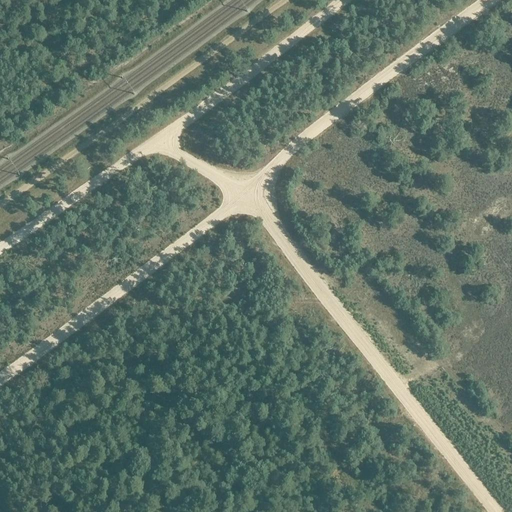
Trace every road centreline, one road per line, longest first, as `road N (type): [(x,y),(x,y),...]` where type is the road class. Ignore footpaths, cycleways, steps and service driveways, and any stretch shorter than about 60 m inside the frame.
road 1 (track): [(488,0),(353,99),(243,198),(0,375)]
road 2 (track): [(0,245),(202,108),(341,0)]
road 3 (unknown): [(511,498),(297,264),(257,207),(255,187)]
road 4 (track): [(0,203),(285,0)]
